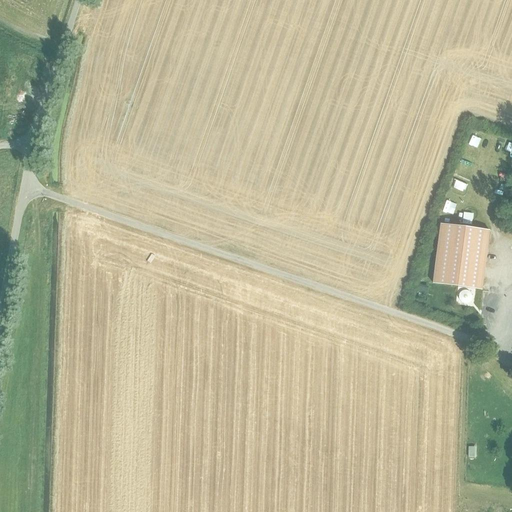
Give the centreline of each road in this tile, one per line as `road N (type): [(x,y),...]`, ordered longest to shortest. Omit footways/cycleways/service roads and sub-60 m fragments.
road 1 (unclassified): [(474,341),(26,186)]
road 2 (unclassified): [(31,147),(79,0)]
road 3 (unclassified): [(0,320),(26,186)]
